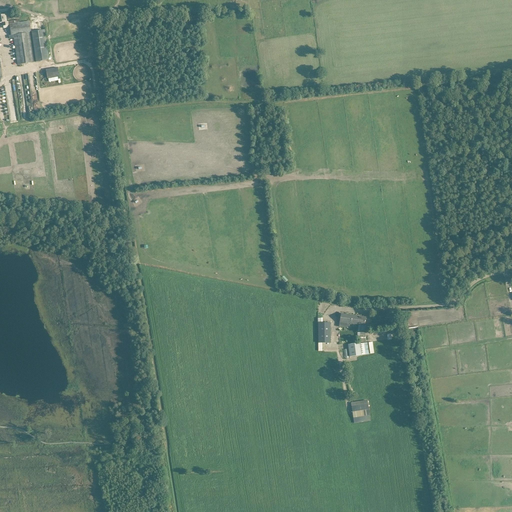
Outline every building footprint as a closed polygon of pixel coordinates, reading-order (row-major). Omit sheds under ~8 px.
[(0,23),(2,23),(3,26),(8,25),(8,21),(7,21),(6,15),(0,15),(0,23)] [(14,20),(8,21),(8,25),(9,25),(11,35),(13,35),(30,32),(31,32),(30,21),(15,24),(14,20)] [(43,30),(32,32),(37,62),(41,61),(49,60),(44,30),(43,30)] [(30,32),(13,35),(17,65),(34,62),(30,32)] [(46,69),(47,79),(59,77),(58,67),(46,69)] [(405,312),(398,312),(399,322),(398,322),(399,328),(403,327),(403,329),(407,328),(405,312)] [(349,324),(357,325),(358,316),(341,314),(339,327),(347,328),(349,328),(349,324)] [(366,317),(358,316),(357,325),(359,325),(358,333),(368,332),(368,326),(364,325),(366,317)] [(331,323),(318,323),(318,343),(331,343),(331,323)] [(367,343),(360,343),(348,344),(349,357),(369,354),(367,343)] [(351,403),(355,423),(371,421),(367,400),(351,403)]
